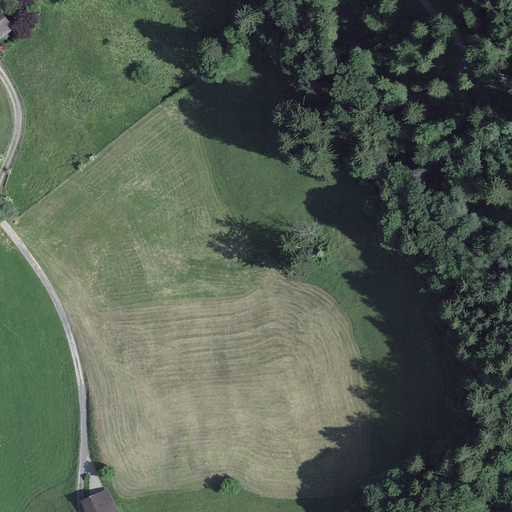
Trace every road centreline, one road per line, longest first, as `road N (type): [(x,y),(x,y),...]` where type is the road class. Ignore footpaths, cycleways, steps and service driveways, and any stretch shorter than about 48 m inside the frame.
road 1 (track): [(82,511),(81,393),(71,343),(52,292),(0,219)]
road 2 (track): [(404,0),(511,100)]
road 3 (track): [(0,181),(21,111),(0,65)]
